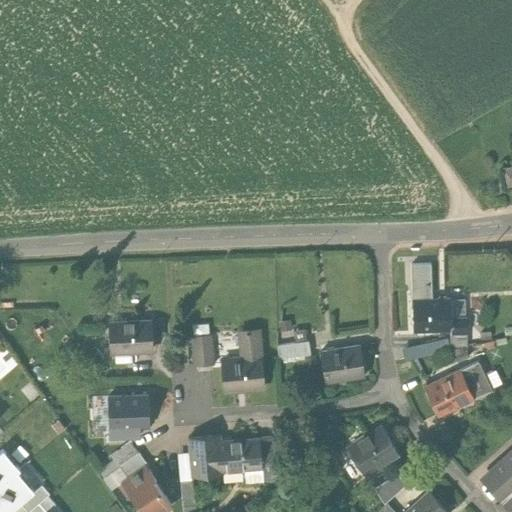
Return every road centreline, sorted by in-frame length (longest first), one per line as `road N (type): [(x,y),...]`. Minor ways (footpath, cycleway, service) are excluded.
road 1 (tertiary): [(0,252),(378,235)]
road 2 (track): [(372,0),(345,25),(348,48),(482,228)]
road 3 (residential): [(395,397),(191,421),(190,388)]
road 4 (residential): [(378,235),(395,397)]
road 5 (residential): [(395,397),(421,441),(485,511)]
road 6 (tertiary): [(378,235),(511,224)]
